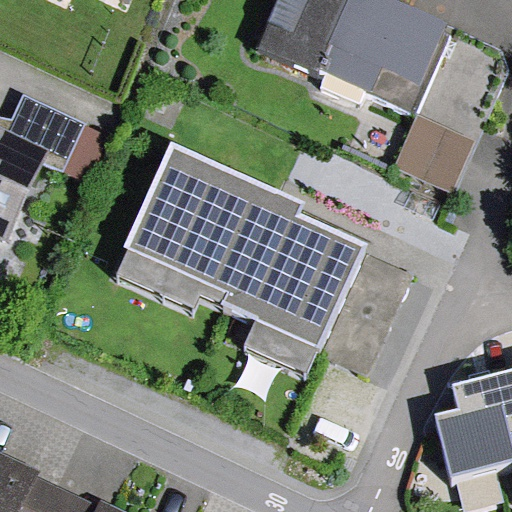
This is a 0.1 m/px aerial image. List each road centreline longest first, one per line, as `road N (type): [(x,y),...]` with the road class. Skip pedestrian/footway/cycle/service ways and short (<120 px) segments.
road 1 (unclassified): [(0,372),(287,511)]
road 2 (residential): [(375,511),(462,316),(511,299)]
